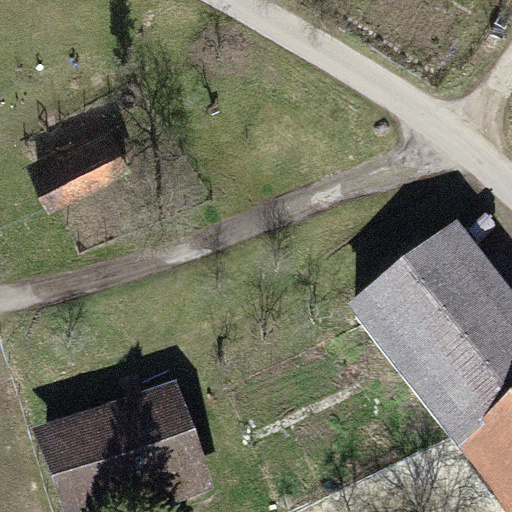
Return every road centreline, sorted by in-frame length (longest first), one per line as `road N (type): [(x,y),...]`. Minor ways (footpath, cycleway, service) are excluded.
road 1 (track): [(0,294),(104,280),(476,143),(511,90)]
road 2 (unclassified): [(236,0),(476,143),(511,180)]
